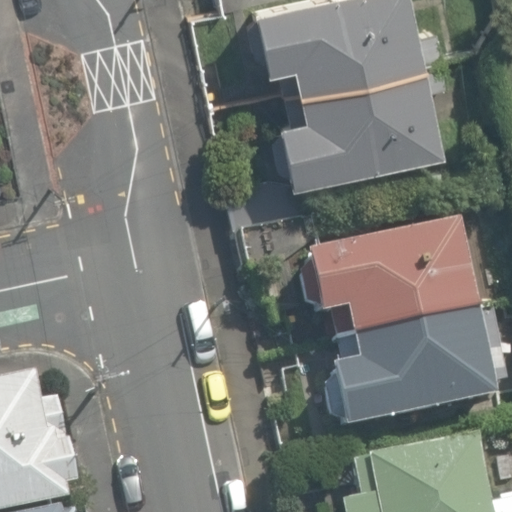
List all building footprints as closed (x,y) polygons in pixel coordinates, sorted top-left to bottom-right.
[(215,0),(218,12),(276,0),(215,0)] [(289,90),(414,63),(400,0),(291,0),(247,10),(260,68),(284,63),(289,90)] [(433,150),(414,63),(289,90),(295,115),(271,120),(284,181),(291,180),(433,150)] [(298,217),(291,180),(284,181),(224,192),(231,231),(298,217)] [(300,258),(317,252),(310,217),(240,231),(249,270),(300,258)] [(448,225),(317,252),(300,258),(313,318),(337,313),(343,339),(467,312),(448,225)] [(467,312),(343,339),(348,365),(324,370),(337,431),(486,400),(485,398),(467,312)] [(0,511),(64,498),(61,485),(72,483),(53,396),(36,400),(30,373),(0,379),(0,511)] [(511,511),(511,501),(485,508),(470,438),(344,467),(351,502),(333,506),(334,511),(511,511)]
